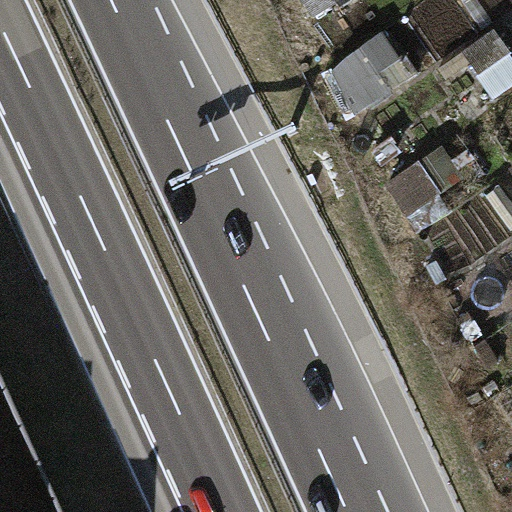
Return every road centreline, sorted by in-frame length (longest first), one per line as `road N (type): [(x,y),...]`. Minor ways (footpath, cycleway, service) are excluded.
road 1 (motorway): [(348,511),(113,0)]
road 2 (motorway): [(0,25),(224,511)]
